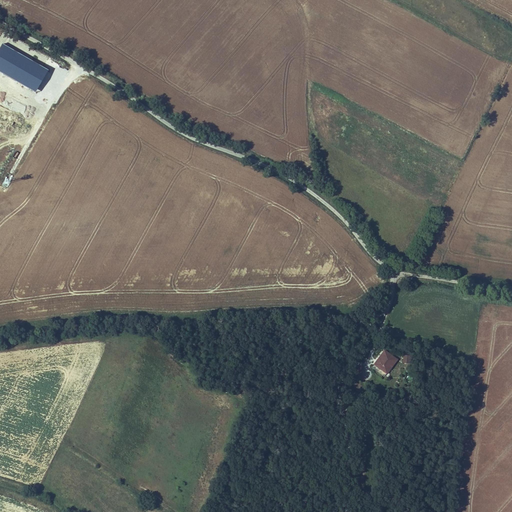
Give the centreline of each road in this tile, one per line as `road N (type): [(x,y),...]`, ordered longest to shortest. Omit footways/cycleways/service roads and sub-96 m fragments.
road 1 (unclassified): [(0,20),(172,126),(315,194),(394,272),(511,292)]
road 2 (track): [(346,511),(346,368),(356,339),(391,299),(394,272)]
road 3 (track): [(324,201),(338,187),(309,115),(310,77)]
road 4 (track): [(396,0),(486,49),(511,45)]
